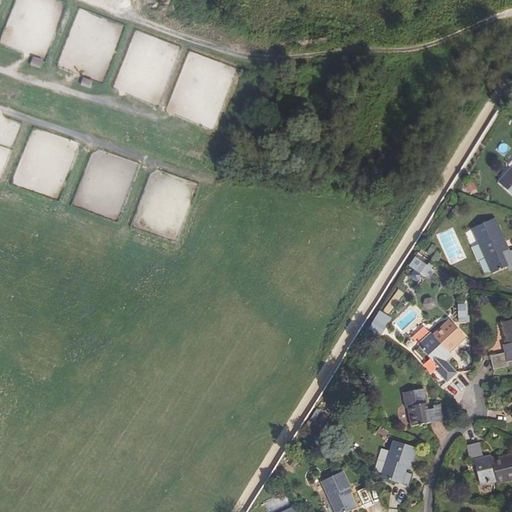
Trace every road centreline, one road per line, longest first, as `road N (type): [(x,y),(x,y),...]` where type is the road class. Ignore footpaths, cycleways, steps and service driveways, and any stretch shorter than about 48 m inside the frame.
road 1 (track): [(239,511),(511,79)]
road 2 (unclassified): [(478,384),(475,419),(443,450),(430,511)]
